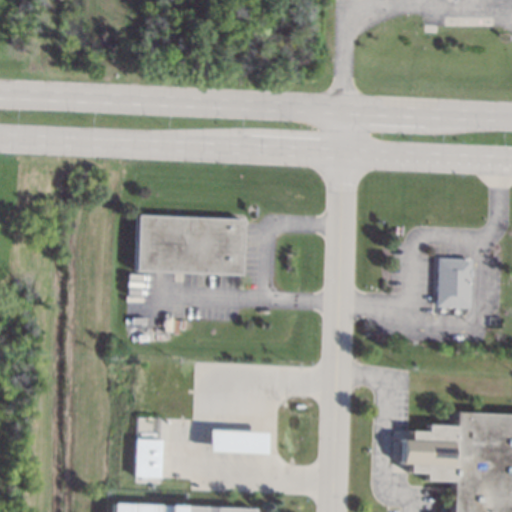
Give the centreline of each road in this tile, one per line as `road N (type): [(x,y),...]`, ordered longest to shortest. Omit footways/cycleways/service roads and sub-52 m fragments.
road 1 (secondary): [(511,114),(0,92)]
road 2 (secondary): [(0,137),(511,159)]
road 3 (residential): [(329,511),(344,108)]
